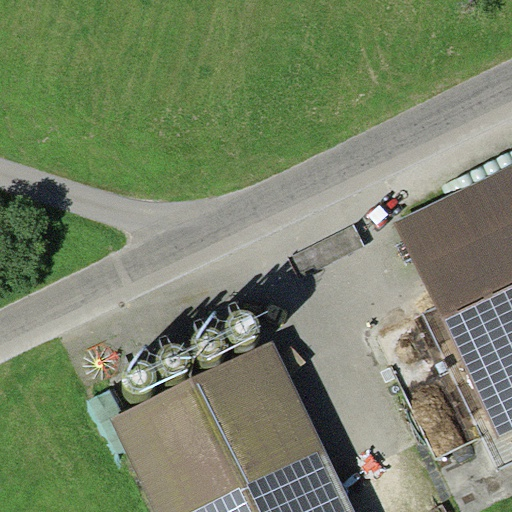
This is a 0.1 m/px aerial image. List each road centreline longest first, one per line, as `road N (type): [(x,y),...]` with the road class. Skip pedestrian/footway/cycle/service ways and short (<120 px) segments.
road 1 (unclassified): [(0,333),(511,86)]
road 2 (track): [(0,175),(188,240)]
